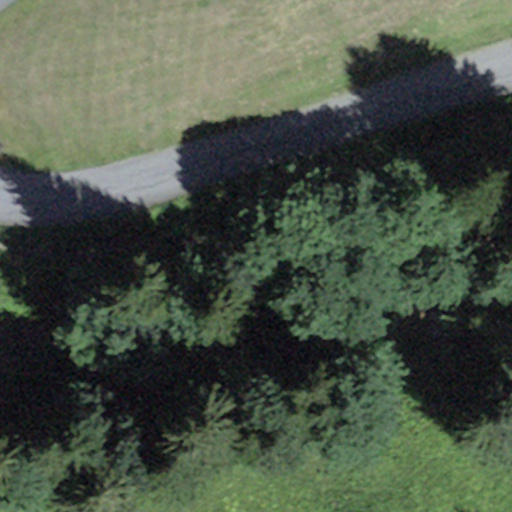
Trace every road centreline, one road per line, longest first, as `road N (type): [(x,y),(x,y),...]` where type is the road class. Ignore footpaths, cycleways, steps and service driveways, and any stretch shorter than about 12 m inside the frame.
road 1 (tertiary): [(0,198),(64,201),(145,188),(511,62)]
road 2 (track): [(511,251),(476,242),(0,257)]
